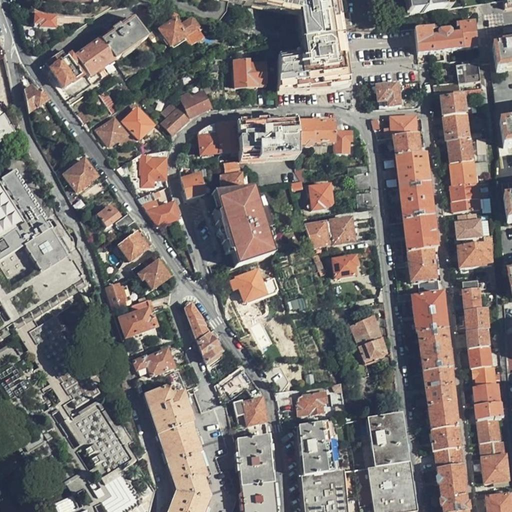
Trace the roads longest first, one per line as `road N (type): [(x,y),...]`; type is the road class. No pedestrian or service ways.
road 1 (residential): [(217,319),(178,194),(177,139),(215,116),(284,111),(348,118),(373,151),(423,511)]
road 2 (residential): [(10,30),(22,114),(86,245),(162,477),(157,511)]
road 3 (residential): [(190,285),(10,30)]
road 4 (residential): [(283,511),(270,403),(217,319)]
road 5 (residential): [(190,285),(175,299),(176,312),(212,399)]
